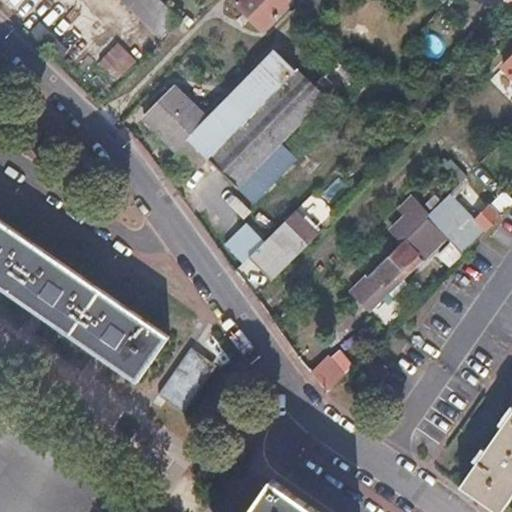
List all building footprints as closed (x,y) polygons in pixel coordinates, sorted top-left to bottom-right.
[(122,0),(161,39),(181,21),(160,0),(122,0)] [(240,0),(236,5),(261,30),(291,1),(290,0),(240,0)] [(123,51),(114,60),(132,77),(141,68),(123,51)] [(192,108),(161,137),(178,154),(190,142),(238,190),(325,100),(315,90),(277,52),(208,123),(192,108)] [(114,60),(106,68),(123,86),(132,77),(114,60)] [(364,89),(340,65),(315,90),(325,100),(330,105),(339,115),(364,89)] [(192,108),(173,88),(142,118),(161,137),(192,108)] [(339,115),(330,105),(243,194),(252,204),(339,115)] [(445,198),(427,217),(441,232),(445,236),(464,216),(445,198)] [(400,212),(415,228),(352,293),(363,304),(376,290),(380,294),(384,290),(389,295),(400,284),(395,279),(441,232),(427,217),(411,201),(400,212)] [(486,212),(476,221),(486,231),(496,222),(486,212)] [(0,287),(136,381),(167,337),(0,221),(0,287)] [(304,250),(280,226),(247,259),(271,283),(304,250)] [(184,413),(217,365),(191,348),(159,396),(184,413)] [(320,364),(310,374),(326,392),(336,381),(320,364)] [(501,511),(511,497),(511,413),(461,488),(479,500),(495,511),(501,511)] [(154,430),(132,470),(179,495),(201,455),(154,430)] [(315,511),(271,481),(248,511),(315,511)]
